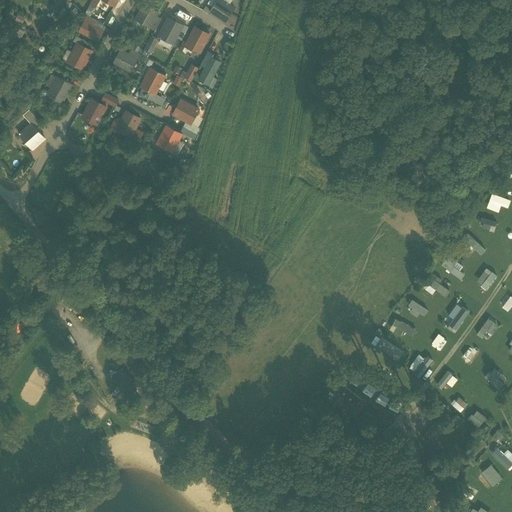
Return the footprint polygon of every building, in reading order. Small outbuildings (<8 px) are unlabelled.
[(216,0),(212,7),(209,12),(225,22),(234,8),(228,5),(221,0),(216,0)] [(157,12),(143,4),(135,19),(142,22),(150,27),(155,16),(157,12)] [(6,10),(1,14),(23,38),(28,34),(6,10)] [(161,19),(155,16),(150,27),(149,28),(154,30),(161,19)] [(84,22),(93,27),(96,22),(87,17),(84,22)] [(182,25),(168,18),(158,36),(172,43),(176,36),(182,25)] [(79,31),(97,40),(102,32),(93,27),(84,22),(79,31)] [(187,28),(182,25),(176,36),(182,38),(187,28)] [(209,34),(195,27),(186,43),(186,45),(194,49),(199,52),(209,34)] [(77,43),(86,48),(89,43),(77,36),(74,42),(77,43)] [(157,39),(151,36),(145,50),(150,52),(157,39)] [(193,52),(194,49),(186,45),(186,43),(183,42),(179,50),(179,52),(183,54),(185,53),(187,49),(193,52)] [(68,61),(82,69),(91,51),(86,48),(77,43),(68,61)] [(129,55),(120,50),(114,62),(130,71),(136,59),(129,55)] [(129,55),(136,59),(139,54),(132,50),(129,55)] [(205,67),(211,58),(213,54),(207,51),(200,64),(205,67)] [(217,61),(211,58),(205,67),(199,79),(208,84),(212,76),(215,70),(214,69),(217,61)] [(184,78),(191,81),(198,68),(192,64),(184,78)] [(164,76),(150,69),(141,86),(155,94),(164,76)] [(181,84),(184,77),(177,74),(174,81),(181,84)] [(217,79),(212,76),(208,84),(213,87),(217,79)] [(47,95),(62,102),(71,85),(56,77),(47,95)] [(165,99),(155,94),(141,86),(139,96),(148,98),(161,106),(165,99)] [(102,100),(115,106),(118,100),(105,93),(102,100)] [(82,117),(96,124),(106,107),(92,99),(82,117)] [(180,100),(173,114),(186,121),(190,124),(198,109),(180,100)] [(31,123),(34,126),(38,122),(28,110),(23,115),(31,124),(31,123)] [(117,129),(130,136),(140,119),(126,111),(122,118),(117,129)] [(117,129),(122,118),(115,119),(110,129),(115,132),(117,129)] [(199,128),(190,124),(186,121),(183,127),(196,134),(199,128)] [(19,134),(32,150),(44,139),(34,126),(31,123),(31,124),(19,134)] [(157,143),(172,151),(181,134),(166,126),(157,143)] [(196,134),(183,127),(181,132),(194,139),(197,134),(196,134)] [(510,207),(511,197),(491,193),(488,208),(500,211),(501,205),(510,207)] [(484,217),(481,227),(495,230),(497,220),(484,217)] [(461,279),(467,273),(462,269),(465,266),(451,254),(443,263),(461,279)] [(478,280),(488,288),(499,275),(488,267),(478,280)] [(35,284),(40,284),(43,280),(41,275),(36,275),(33,279),(35,284)] [(446,296),(452,290),(437,276),(427,287),(433,293),(438,288),(446,296)] [(499,303),(509,311),(511,306),(511,296),(507,293),(499,303)] [(424,315),(428,309),(413,300),(410,304),(414,307),(411,312),(418,316),(420,312),(424,315)] [(449,315),(453,318),(449,324),(459,330),(470,310),(457,302),(449,315)] [(478,334),(484,337),(487,330),(494,334),(500,324),(488,317),(478,334)] [(414,335),(417,327),(395,319),(391,330),(402,334),(403,331),(414,335)] [(439,333),(433,342),(438,346),(445,337),(439,333)] [(397,357),(401,346),(381,340),(378,352),(397,357)] [(109,372),(125,358),(120,353),(104,367),(109,372)] [(414,372),(425,357),(419,353),(408,368),(414,372)] [(413,371),(418,376),(434,361),(429,356),(413,371)] [(140,379),(145,375),(134,363),(129,367),(140,379)] [(119,366),(110,374),(125,392),(134,384),(119,366)] [(494,367),(487,378),(500,386),(507,376),(494,367)] [(453,387),(459,378),(448,369),(436,384),(442,389),(447,382),(453,387)] [(368,383),(363,391),(371,396),(376,388),(368,383)] [(358,402),(342,389),(335,397),(351,411),(358,402)] [(458,395),(451,404),(460,412),(468,403),(458,395)] [(439,413),(433,406),(426,414),(432,420),(439,413)] [(468,420),(479,428),(488,417),(477,408),(468,420)] [(447,428),(437,419),(420,437),(429,446),(447,428)] [(498,429),(492,437),(498,441),(504,433),(498,429)] [(214,462),(200,445),(194,451),(208,467),(214,462)] [(511,466),(511,451),(509,449),(505,452),(498,446),(492,453),(509,470),(511,466)] [(493,463),(476,475),(482,483),(488,479),(493,486),(503,478),(493,463)]
